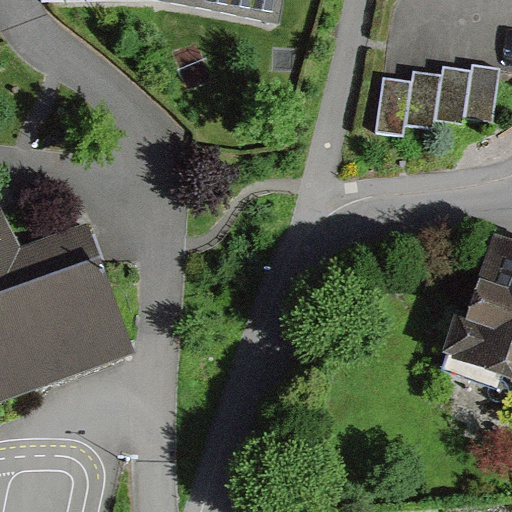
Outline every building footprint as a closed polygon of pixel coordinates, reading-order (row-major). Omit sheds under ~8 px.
[(284,0),(151,0),(279,29),(284,0)] [(500,74),(473,71),(473,77),(466,125),(493,129),(500,74)] [(466,125),(473,77),(445,73),(443,82),(436,127),(465,131),(466,125)] [(436,127),(443,82),(415,78),(413,89),(406,131),(435,136),(436,127)] [(406,131),(413,89),(385,84),(377,136),(404,141),(406,131)] [(0,407),(137,356),(102,264),(88,226),(19,252),(2,208),(0,208),(0,407)] [(511,251),(497,246),(452,374),(511,395),(511,251)]
